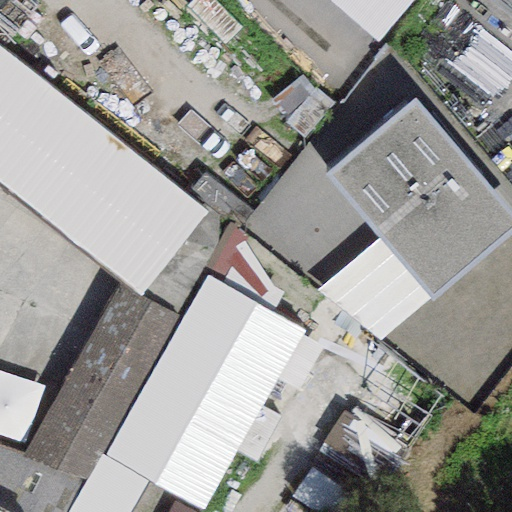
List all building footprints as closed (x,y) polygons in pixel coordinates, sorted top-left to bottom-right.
[(329,0),(378,40),(411,0),(329,0)] [(0,40),(0,164),(163,293),(224,217),(0,40)] [(511,189),(508,193),(511,198),(511,207),(430,284),(322,152),(414,77),(387,46),(238,223),(469,406),(511,350),(511,189)] [(414,77),(322,152),(430,284),(511,207),(511,198),(508,193),(414,77)] [(27,511),(0,497),(0,511),(151,511),(163,491),(202,511),(213,511),(316,325),(222,273),(196,320),(132,285),(35,461),(80,485),(65,511),(27,511)] [(373,335),(353,354),(381,382),(342,418),(391,468),(449,413),(373,335)] [(0,358),(0,426),(34,436),(53,374),(0,358)] [(448,511),(511,511),(511,444),(503,461),(441,425),(405,487),(448,511)]
